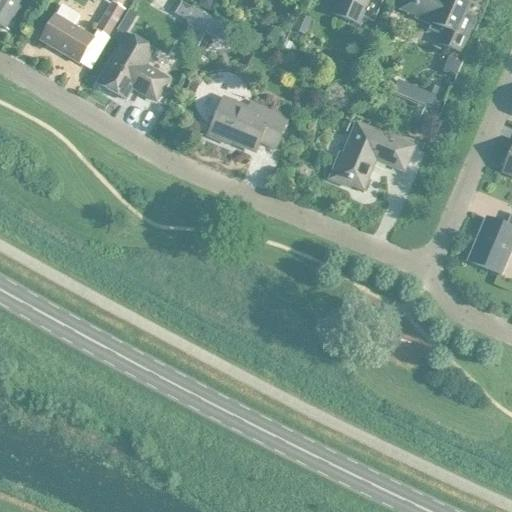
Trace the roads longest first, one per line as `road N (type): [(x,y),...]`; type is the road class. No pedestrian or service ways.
road 1 (primary): [(431,511),(0,289)]
road 2 (residential): [(428,279),(164,163),(0,60)]
road 3 (residential): [(428,279),(511,74)]
